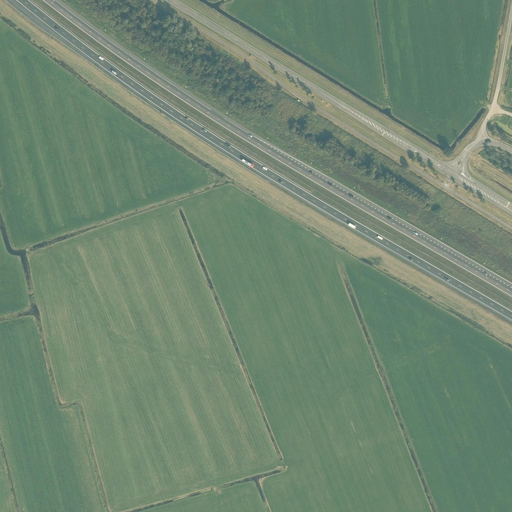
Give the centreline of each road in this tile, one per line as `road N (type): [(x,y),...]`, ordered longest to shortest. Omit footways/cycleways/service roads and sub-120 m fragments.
road 1 (motorway): [(21,0),(200,131),(511,316)]
road 2 (motorway): [(511,292),(199,107),(48,0)]
road 3 (tertiary): [(450,172),(170,0)]
road 4 (unclassified): [(481,142),(511,8)]
